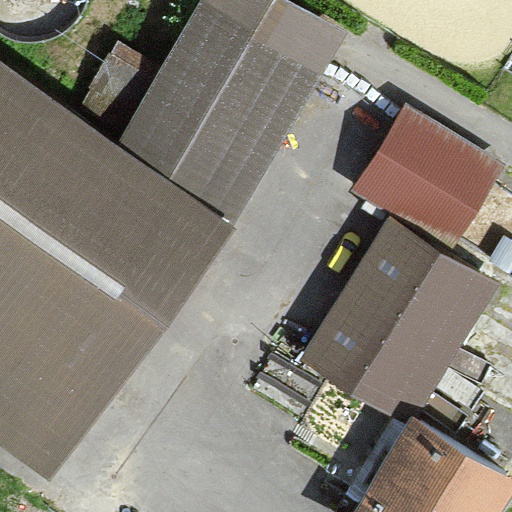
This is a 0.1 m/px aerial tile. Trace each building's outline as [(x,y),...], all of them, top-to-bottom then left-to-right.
[(0,444),(49,477),(319,75),(207,0),(196,0),(112,126),(0,51),(0,444)] [(68,25),(80,8),(81,0),(0,0),(0,33),(11,40),(31,42),(51,37),(68,25)] [(497,168),(400,108),(351,187),(447,247),(497,168)] [(418,411),(497,285),(389,217),(302,354),(391,410),(399,398),(418,411)] [(501,511),(511,494),(511,474),(417,417),(358,511),(501,511)]
